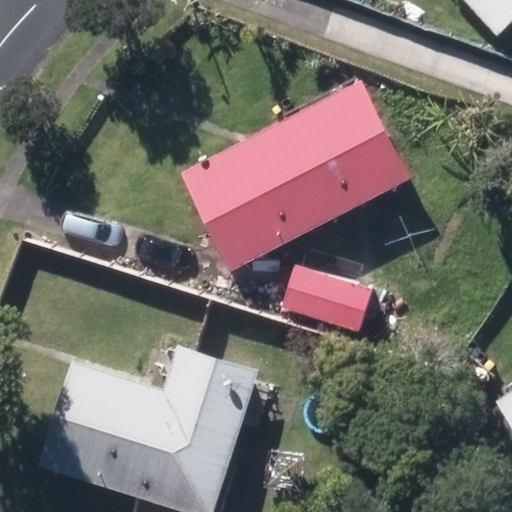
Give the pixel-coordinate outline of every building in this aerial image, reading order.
[(511,0),(463,0),(496,35),(511,19),(511,0)] [(183,175),(232,270),(413,175),(364,81),(183,175)] [(281,308),(361,333),(373,290),(295,265),(281,308)] [(41,461),(203,511),(214,511),(259,371),(178,346),(166,389),(72,361),(41,461)] [(511,394),(500,403),(511,421),(511,394)]
